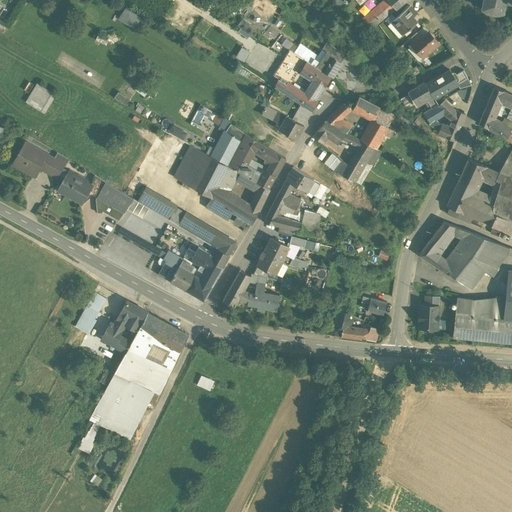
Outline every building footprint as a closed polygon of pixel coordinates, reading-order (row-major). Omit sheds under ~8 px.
[(345,3),(336,0),(335,0),(334,5),(344,8),(345,3)] [(386,0),(385,0),(362,21),(371,31),(381,23),(395,10),(386,0)] [(386,0),(395,10),(406,0),(386,0)] [(511,0),(481,0),(482,1),(481,7),(480,7),(480,8),(481,8),(486,12),(492,14),(498,15),(503,13),(505,13),(505,12),(504,12),(505,6),(506,6),(506,5),(511,6),(511,0)] [(134,28),(141,16),(125,6),(118,19),(134,28)] [(395,20),(391,23),(402,36),(408,31),(409,31),(411,29),(411,28),(417,23),(413,18),(417,15),(410,7),(395,20)] [(391,15),(379,26),(382,31),(391,23),(395,20),(391,15)] [(250,24),(243,19),(238,26),(250,35),(254,29),(249,25),(250,24)] [(417,33),(408,42),(412,47),(421,39),(422,38),(417,33)] [(421,39),(412,47),(423,59),(438,45),(428,33),(422,38),(421,39)] [(297,47),(281,35),(276,40),(289,49),(293,52),(297,47)] [(345,55),(327,41),(322,49),(326,52),(327,51),(336,57),(335,58),(341,62),(345,55)] [(289,49),(273,76),(279,79),(275,87),(283,92),(290,83),(291,83),(297,72),(296,71),(304,59),(293,52),(289,49)] [(336,57),(327,51),(326,52),(316,66),(323,71),(326,73),(331,76),(332,77),(341,62),(335,58),(336,57)] [(316,66),(304,59),(296,71),(297,72),(311,81),(304,92),(291,83),(290,83),(283,92),(286,94),(286,95),(301,105),(310,111),(318,101),(316,100),(320,93),(315,90),(318,85),(315,83),(323,71),(316,66)] [(449,70),(426,85),(432,96),(434,99),(435,100),(457,86),(458,85),(453,77),(449,70)] [(323,71),(315,83),(318,85),(315,90),(320,93),(323,89),(331,76),(326,73),(323,71)] [(464,71),(453,77),(458,85),(457,86),(460,89),(472,86),(464,71)] [(151,88),(142,81),(135,90),(144,97),(151,88)] [(52,92),(37,83),(25,103),(40,111),(52,92)] [(426,85),(424,83),(408,93),(415,106),(426,99),(432,96),(426,85)] [(511,95),(494,88),(485,110),(494,114),(499,101),(511,106),(511,95)] [(405,112),(415,106),(409,95),(398,102),(405,112)] [(380,107),(359,97),(353,109),(372,120),(373,120),(380,107)] [(434,99),(428,102),(432,109),(438,105),(438,104),(435,100),(434,99)] [(432,109),(423,114),(430,124),(435,121),(444,114),(452,121),(456,111),(450,106),(445,101),(439,106),(438,105),(432,109)] [(344,104),(339,108),(346,113),(351,108),(344,104)] [(310,111),(301,105),(296,112),(308,119),(312,112),(310,111)] [(394,113),(380,107),(373,120),(372,120),(373,120),(387,126),(390,121),(394,114),(394,113)] [(339,108),(326,121),(344,134),(346,132),(346,133),(349,127),(350,125),(342,120),(340,119),(346,113),(339,108)] [(494,114),(485,110),(482,116),(492,118),(494,114)] [(448,128),(447,131),(457,135),(465,115),(456,111),(452,121),(448,128)] [(308,119),(296,112),(293,119),(286,116),(285,118),(281,125),(279,129),(297,138),(308,119)] [(285,118),(276,113),(272,120),(281,125),(285,118)] [(394,114),(390,121),(395,124),(399,117),(394,114)] [(245,133),(218,116),(214,123),(240,140),(245,133)] [(492,118),(482,116),(479,124),(487,129),(492,120),(492,118)] [(394,131),(387,126),(373,120),(366,132),(378,140),(374,147),(377,150),(385,137),(389,139),(394,131)] [(510,131),(492,120),(487,129),(504,140),(510,131)] [(326,121),(313,136),(322,143),(327,137),(337,144),(342,138),(344,134),(326,121)] [(438,124),(435,121),(430,124),(436,130),(439,131),(441,126),(438,124)] [(184,140),(187,133),(173,125),(169,132),(184,140)] [(448,128),(441,126),(439,131),(437,135),(445,138),(447,131),(448,128)] [(378,140),(366,132),(365,134),(360,131),(357,137),(374,147),(378,140)] [(457,135),(447,131),(445,138),(454,142),(457,135)] [(346,133),(346,132),(344,134),(342,138),(345,140),(356,146),(359,147),(360,147),(363,141),(346,133)] [(210,156),(225,164),(239,143),(222,133),(210,156)] [(239,143),(225,164),(228,166),(241,173),(246,164),(254,151),(259,142),(245,133),(240,140),(239,143)] [(363,141),(360,147),(359,147),(343,175),(355,182),(363,170),(368,173),(380,152),(377,150),(374,147),(363,141)] [(193,147),(184,142),(180,150),(189,156),(189,155),(193,147)] [(286,158),(259,142),(254,151),(266,158),(265,162),(270,165),(266,171),(267,172),(267,173),(263,171),(262,173),(246,164),(241,173),(269,188),(281,165),(286,158)] [(54,158),(29,144),(24,153),(20,150),(12,165),(35,177),(41,166),(47,170),(48,170),(55,158),(54,158)] [(210,156),(193,147),(189,155),(189,156),(177,178),(211,197),(218,185),(224,173),(228,166),(225,164),(210,156)] [(511,151),(498,173),(499,173),(495,182),(499,184),(493,204),(487,224),(511,233),(511,151)] [(57,152),(54,158),(55,158),(48,170),(47,170),(46,172),(57,179),(68,159),(57,152)] [(324,164),(333,171),(342,160),(332,153),(324,164)] [(468,159),(455,187),(472,195),(481,175),(485,166),(468,159)] [(258,191),(255,197),(263,201),(270,188),(241,173),(228,166),(224,173),(258,191)] [(498,173),(485,166),(481,175),(495,182),(499,173),(498,173)] [(314,178),(293,167),(286,179),(292,183),(306,191),(314,178)] [(82,182),(67,174),(59,189),(69,195),(69,194),(74,197),(81,202),(82,201),(85,196),(89,189),(92,184),(91,184),(84,180),(82,182)] [(106,182),(96,176),(91,184),(92,184),(89,189),(98,195),(106,182)] [(286,179),(283,185),(288,189),(292,183),(286,179)] [(133,199),(106,182),(98,195),(97,198),(107,204),(102,212),(109,216),(114,208),(124,213),(128,207),(133,199)] [(322,199),(329,188),(320,182),(313,194),(322,199)] [(240,198),(218,185),(211,197),(233,211),(240,198)] [(300,198),(286,192),(288,189),(283,185),(275,199),(292,207),(296,208),(300,198)] [(177,205),(146,187),(137,201),(169,220),(176,207),(177,205)] [(472,195),(455,187),(446,207),(483,222),(487,224),(493,204),(472,195)] [(211,197),(205,206),(228,219),(233,211),(211,197)] [(255,197),(250,205),(240,198),(233,211),(238,214),(247,220),(252,223),(259,210),(263,201),(255,197)] [(107,204),(97,198),(96,199),(97,213),(101,214),(102,212),(107,204)] [(292,207),(275,199),(271,206),(281,209),(285,211),(286,209),(288,210),(290,211),(292,207)] [(281,209),(271,206),(268,213),(264,221),(279,225),(293,228),(299,230),(301,222),(285,217),(278,215),(281,209)] [(318,210),(326,215),(328,211),(320,206),(318,210)] [(185,213),(176,207),(169,220),(178,225),(185,213)] [(124,213),(114,208),(109,216),(119,221),(124,213)] [(317,212),(305,208),(304,213),(301,222),(299,230),(312,232),(317,212)] [(483,222),(449,208),(446,214),(480,228),(483,222)] [(236,242),(186,212),(185,213),(178,225),(204,241),(205,241),(216,248),(217,247),(229,255),(236,242)] [(247,220),(238,214),(234,221),(243,226),(247,220)] [(467,231),(444,222),(438,230),(445,235),(450,230),(461,238),(467,231)] [(293,228),(279,225),(278,231),(292,235),(293,228)] [(184,259),(167,251),(166,252),(120,228),(117,234),(166,261),(178,267),(179,267),(183,261),(184,259)] [(445,235),(438,230),(434,234),(444,239),(445,235)] [(467,231),(461,238),(445,261),(438,257),(433,265),(447,275),(449,273),(471,290),(484,272),(490,263),(478,260),(491,240),(467,231)] [(434,234),(427,244),(419,255),(433,265),(438,257),(448,241),(444,239),(434,234)] [(305,238),(292,235),(290,242),(304,246),(305,238)] [(289,245),(271,236),(264,251),(281,260),(289,263),(292,259),(284,255),(289,245)] [(498,243),(491,240),(478,260),(490,263),(497,265),(506,254),(495,252),(498,243)] [(509,248),(498,243),(495,252),(506,254),(509,248)] [(216,248),(212,256),(209,254),(208,256),(212,259),(212,260),(222,267),(229,255),(217,247),(216,248)] [(195,253),(188,248),(184,255),(191,260),(195,253)] [(198,248),(195,253),(191,260),(200,265),(198,269),(204,273),(212,260),(212,259),(208,256),(209,254),(198,248)] [(264,251),(262,250),(259,256),(261,257),(257,265),(267,270),(268,269),(275,273),(276,272),(275,272),(281,260),(264,251)] [(291,263),(306,267),(308,260),(293,256),(291,263)] [(204,273),(201,279),(212,285),(222,267),(212,260),(204,273)] [(178,267),(166,261),(158,274),(170,281),(178,267)] [(193,267),(183,261),(179,267),(190,273),(193,267)] [(490,263),(484,272),(490,276),(497,266),(497,265),(490,263)] [(179,267),(178,267),(170,281),(186,290),(194,275),(190,273),(179,267)] [(250,276),(240,270),(235,277),(247,284),(248,282),(256,283),(265,284),(267,277),(251,273),(250,276)] [(201,279),(194,275),(186,290),(204,300),(212,285),(201,279)] [(279,294),(264,292),(265,284),(256,283),(254,294),(249,293),(243,290),(247,284),(235,277),(222,301),(234,307),(236,303),(239,305),(240,303),(244,305),(245,301),(248,303),(247,304),(248,305),(248,304),(257,306),(257,309),(263,310),(264,307),(276,310),(277,311),(279,294)] [(94,292),(86,306),(98,312),(106,298),(94,292)] [(439,297),(425,296),(425,306),(438,307),(439,297)] [(473,300),(457,297),(455,314),(471,316),(473,300)] [(504,319),(506,297),(495,298),(473,300),(471,316),(504,319)] [(387,302),(370,298),(369,303),(366,302),(364,309),(373,311),(383,314),(387,302)] [(113,325),(111,323),(101,340),(105,342),(105,341),(120,349),(125,353),(131,342),(119,336),(127,321),(136,306),(127,301),(113,325)] [(86,306),(83,313),(94,319),(98,312),(86,306)] [(148,312),(136,306),(127,321),(133,325),(131,328),(138,331),(139,329),(148,312),(148,313),(148,312)] [(425,306),(420,306),(420,314),(419,314),(419,321),(420,321),(419,329),(437,330),(438,307),(425,306)] [(352,315),(337,309),(332,327),(328,326),(326,335),(342,337),(343,326),(350,327),(351,321),(352,315)] [(370,320),(364,318),(364,320),(362,324),(378,329),(383,314),(373,311),(370,320)] [(148,313),(148,312),(139,329),(150,335),(160,341),(169,324),(148,313)] [(94,319),(83,313),(75,327),(88,334),(96,320),(94,319)] [(471,316),(455,314),(452,338),(511,344),(511,320),(504,319),(471,316)] [(358,318),(352,315),(351,321),(360,323),(361,319),(358,318)] [(188,335),(169,324),(160,341),(167,344),(164,348),(168,350),(170,346),(179,351),(188,335)] [(378,329),(362,324),(361,329),(350,327),(343,326),(342,337),(361,340),(361,338),(374,342),(378,329)] [(125,353),(114,373),(133,382),(149,390),(155,377),(139,369),(148,354),(142,351),(150,335),(139,329),(138,331),(125,353)] [(179,351),(170,346),(168,350),(156,376),(165,380),(179,351)] [(133,382),(114,373),(105,390),(112,393),(113,390),(127,397),(133,382)] [(211,389),(214,379),(200,375),(197,386),(211,389)] [(165,380),(156,376),(155,377),(149,390),(159,395),(165,380)] [(133,382),(127,397),(113,390),(112,393),(105,390),(89,420),(130,439),(149,400),(154,402),(154,403),(155,403),(159,395),(149,390),(133,382)]
